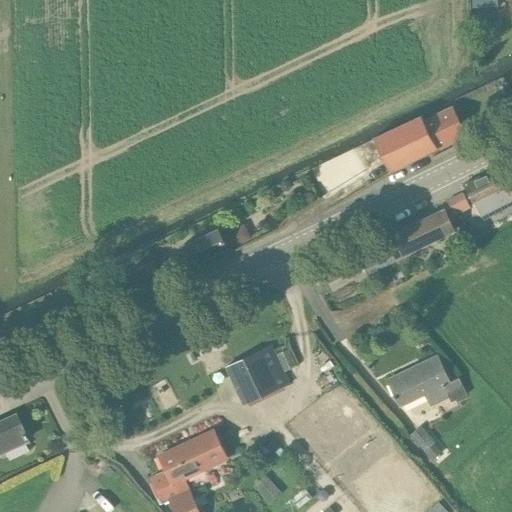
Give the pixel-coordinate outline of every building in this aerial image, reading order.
[(374,138),(377,143),(390,171),(466,135),(452,107),(424,120),(422,115),(374,138)] [(474,201),(485,196),(507,186),(511,196),(511,175),(505,180),(498,167),(465,183),(474,201)] [(470,207),(462,192),(447,200),(455,215),(470,207)] [(445,209),(395,232),(404,253),(455,230),(445,209)] [(230,250),(252,239),(244,222),(222,233),(230,250)] [(218,228),(180,247),(191,268),(229,249),(218,228)] [(362,263),(367,275),(395,261),(389,250),(362,263)] [(345,275),(343,271),(337,259),(315,270),(323,285),(345,275)] [(129,272),(134,282),(138,291),(162,279),(156,268),(152,261),(129,272)] [(163,265),(156,268),(162,279),(168,276),(163,265)] [(221,341),(209,346),(212,352),(224,346),(221,341)] [(244,404),(272,391),(289,383),(284,372),(277,356),(272,345),(226,366),(244,404)] [(289,350),(277,356),(284,372),(296,366),(289,350)] [(193,353),(186,356),(189,363),(196,360),(193,353)] [(451,382),(438,354),(387,379),(401,406),(425,394),(431,405),(449,396),(451,401),(466,393),(459,378),(451,382)] [(329,372),(315,381),(323,393),(337,383),(329,372)] [(142,390),(129,396),(133,404),(146,398),(142,390)] [(0,452),(27,440),(14,414),(0,420),(0,452)] [(426,450),(433,444),(435,442),(421,426),(412,434),(426,450)] [(166,470),(152,477),(163,501),(168,499),(174,511),(201,511),(191,488),(186,478),(227,459),(213,429),(159,454),(166,470)] [(273,439),(265,446),(269,450),(276,451),(280,448),(273,439)] [(433,444),(424,453),(432,461),(441,453),(433,444)] [(447,511),(438,502),(427,511),(447,511)]
